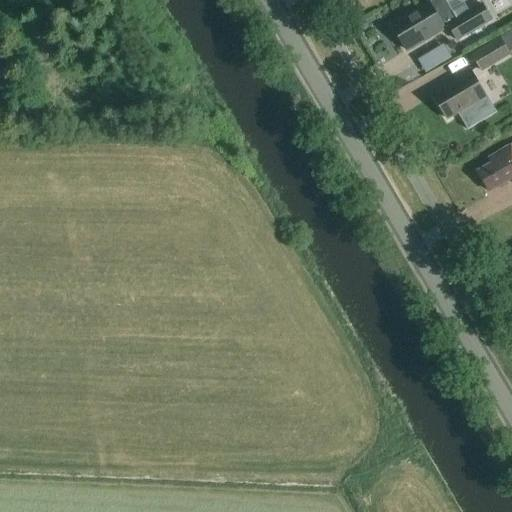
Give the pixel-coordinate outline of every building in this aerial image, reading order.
[(482,6),(456,21),(452,13),(464,6),(460,0),(436,0),(392,26),(407,52),(448,28),(456,41),(491,21),(482,6)] [(509,56),(511,54),(511,33),(500,41),(509,56)] [(509,56),(500,41),(472,57),(482,73),(509,56)] [(470,72),(456,80),(458,83),(434,97),(447,120),(471,106),(473,109),(487,101),(470,72)] [(511,145),(488,160),(491,165),(478,173),(490,193),(511,180),(511,145)]
